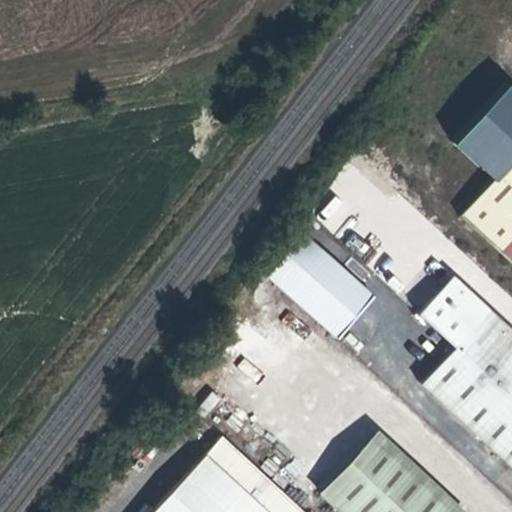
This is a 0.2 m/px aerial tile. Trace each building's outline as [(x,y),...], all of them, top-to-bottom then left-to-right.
[(511,152),(456,214),(511,265),(511,152)] [(333,339),(372,295),(303,233),(264,276),(333,339)] [(333,257),(356,275),(375,252),(352,234),(333,257)] [(418,383),(511,469),(511,468),(511,332),(486,309),(418,383)] [(438,511),(450,511),(381,448),(370,438),(319,493),(330,503),(375,454),(438,511)] [(266,511),(201,453),(145,511),(266,511)] [(438,511),(375,454),(330,503),(339,511),(438,511)]
